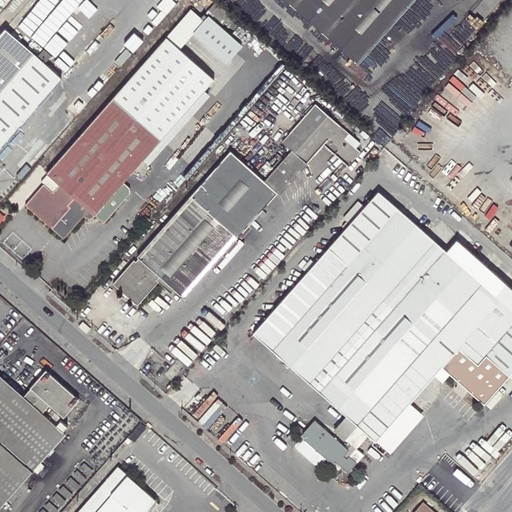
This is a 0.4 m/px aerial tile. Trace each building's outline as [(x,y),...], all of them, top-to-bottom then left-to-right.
[(286,0),(358,63),(413,0),(286,0)] [(216,2),(208,12),(213,16),(215,14),(225,23),(232,15),(216,2)] [(191,10),(166,37),(179,49),(204,22),(191,10)] [(0,146),(60,79),(43,63),(36,56),(5,29),(0,34),(0,146)] [(214,80),(179,49),(166,37),(46,173),(59,185),(52,193),(43,185),(25,205),(62,238),(82,216),(85,219),(91,218),(100,226),(126,198),(126,192),(119,186),(214,80)] [(48,57),(41,51),(36,56),(43,63),(48,57)] [(323,144),(348,166),(360,153),(345,139),(349,135),(315,104),(282,142),(291,150),(264,181),(230,151),(137,257),(139,258),(136,262),(134,260),(113,283),(137,305),(159,282),(162,278),(175,291),(184,298),(278,193),(305,162),(306,164),(323,144)] [(483,212),(505,183),(497,176),(493,180),(485,174),(466,199),(483,212)] [(344,217),(350,223),(313,264),(306,272),(252,332),(273,351),(291,367),(328,399),(464,246),(456,239),(445,250),(378,191),(361,210),(356,204),(344,217)] [(369,434),(376,440),(408,403),(441,366),(483,403),(508,375),(511,370),(511,289),(494,273),(485,265),(464,246),(328,399),(348,416),(358,425),(364,430),(369,434)] [(489,259),(485,265),(494,273),(499,268),(489,259)] [(302,268),(306,272),(313,264),(309,260),(302,268)] [(172,294),(175,291),(162,278),(159,282),(172,294)] [(91,328),(84,321),(80,326),(87,333),(91,328)] [(281,377),(291,367),(273,351),(264,362),(281,377)] [(64,417),(79,400),(46,371),(23,396),(10,384),(0,394),(0,507),(66,433),(63,431),(68,426),(61,420),(57,425),(56,424),(48,417),(43,413),(50,405),(64,417)] [(0,394),(10,384),(0,375),(0,394)] [(199,397),(194,402),(207,414),(211,408),(199,397)] [(422,416),(408,403),(376,440),(390,453),(422,416)] [(48,417),(56,424),(62,417),(54,410),(48,417)] [(335,431),(344,440),(345,439),(358,425),(348,416),(335,431)] [(356,448),(369,434),(364,430),(351,444),(347,449),(344,446),(314,420),(300,436),(301,437),(326,458),(332,464),(334,461),(348,472),(356,463),(349,456),(356,448)] [(358,425),(345,439),(348,442),(351,444),(364,430),(358,425)] [(301,437),(293,446),(318,468),(326,458),(301,437)] [(356,448),(349,456),(356,463),(364,455),(356,448)] [(145,511),(156,500),(119,467),(78,511),(145,511)] [(435,511),(423,502),(414,511),(435,511)]
